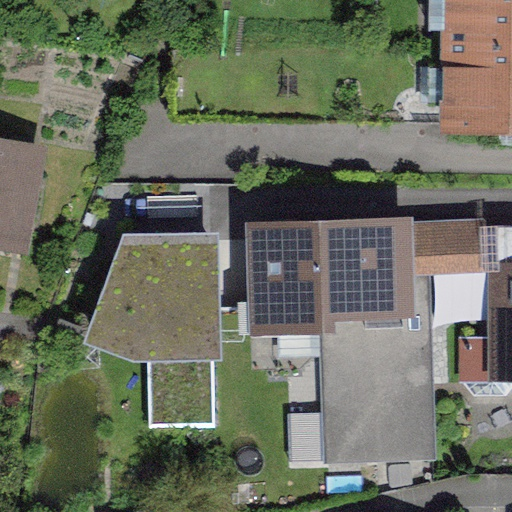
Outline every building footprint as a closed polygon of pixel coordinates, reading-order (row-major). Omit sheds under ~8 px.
[(511,125),(511,0),(463,0),(463,125),(511,125)] [(175,25),(173,116),(436,122),(438,31),(175,25)] [(52,138),(0,130),(0,242),(35,248),(52,138)] [(491,212),(260,218),(263,317),(425,313),(424,273),(492,271),(491,212)] [(232,349),(230,239),(131,239),(99,341),(152,359),(232,349)] [(511,376),(511,260),(500,261),(502,377),(511,376)] [(327,452),(436,448),(432,337),(322,341),(327,452)]
